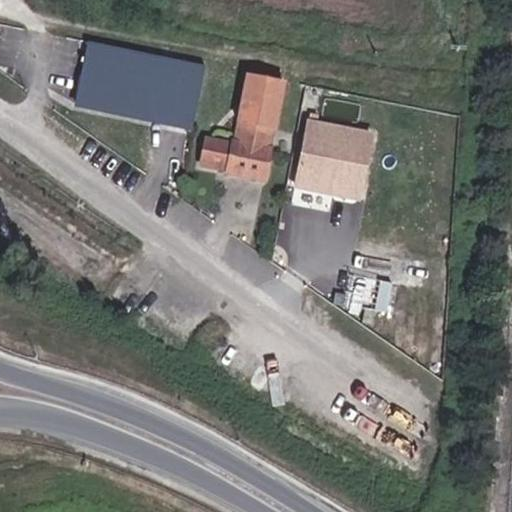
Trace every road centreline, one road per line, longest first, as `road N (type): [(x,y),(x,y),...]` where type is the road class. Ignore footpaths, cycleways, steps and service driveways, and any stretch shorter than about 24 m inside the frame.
road 1 (track): [(356,73),(0,9)]
road 2 (primary): [(310,511),(152,419),(0,366)]
road 3 (residential): [(246,295),(0,123)]
road 4 (primary): [(0,409),(144,452),(252,511)]
